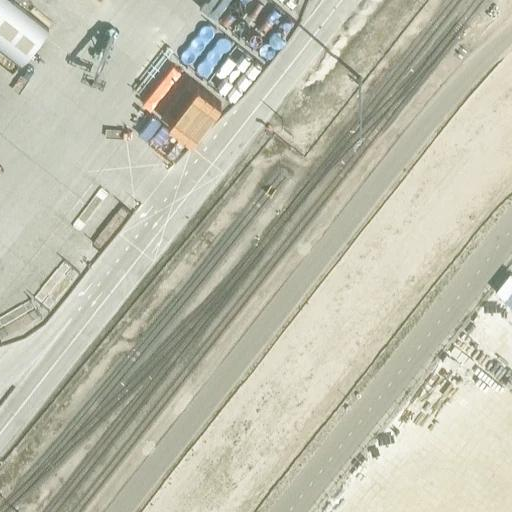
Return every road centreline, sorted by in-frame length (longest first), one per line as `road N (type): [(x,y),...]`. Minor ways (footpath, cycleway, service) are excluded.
road 1 (unclassified): [(288,511),(511,228)]
road 2 (unknown): [(0,213),(12,208),(166,0)]
